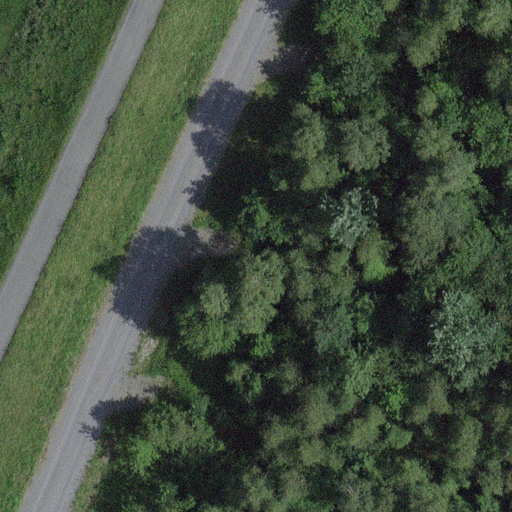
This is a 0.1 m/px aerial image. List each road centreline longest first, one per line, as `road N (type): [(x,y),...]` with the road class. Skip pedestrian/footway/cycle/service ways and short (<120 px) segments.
road 1 (track): [(59,511),(288,0)]
road 2 (track): [(159,0),(0,351)]
